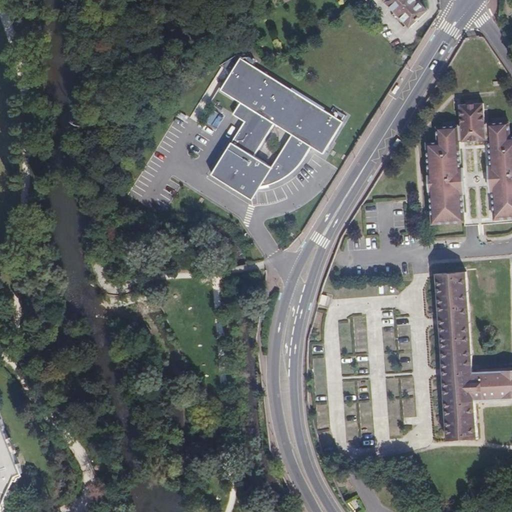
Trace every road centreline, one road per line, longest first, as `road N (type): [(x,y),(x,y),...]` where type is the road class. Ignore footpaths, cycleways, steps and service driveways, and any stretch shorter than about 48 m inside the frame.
road 1 (secondary): [(345,194),(291,283),(276,353),(287,448),(317,511)]
road 2 (secondary): [(331,511),(297,428),(294,346),(345,194)]
road 3 (secondary): [(345,194),(470,2)]
